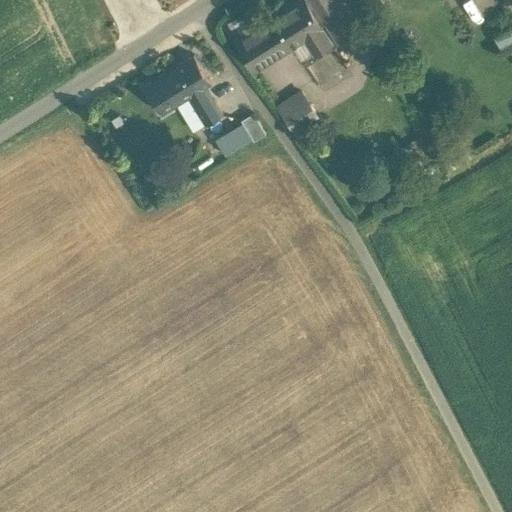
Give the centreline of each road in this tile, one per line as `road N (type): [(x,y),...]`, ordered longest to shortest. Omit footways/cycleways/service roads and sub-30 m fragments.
road 1 (track): [(349,226),(395,298),(504,511)]
road 2 (residential): [(202,0),(81,72)]
